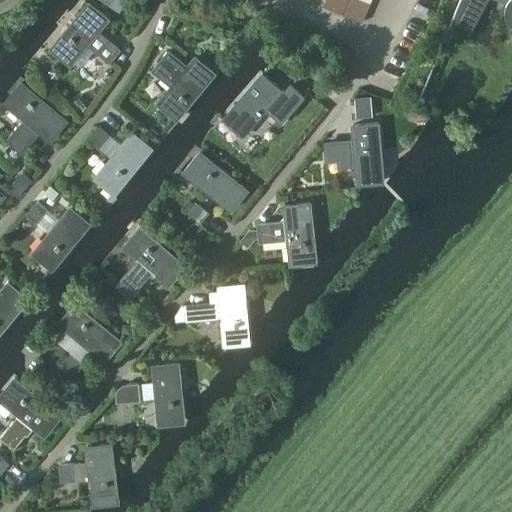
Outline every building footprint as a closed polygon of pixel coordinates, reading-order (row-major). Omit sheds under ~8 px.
[(102,0),(110,5),(120,12),(127,0),(102,0)] [(342,12),(345,4),(335,0),(324,0),(323,4),(342,12)] [(370,2),(364,0),(347,0),(345,4),(365,13),(370,2)] [(453,27),(469,35),(487,0),(504,0),(507,1),(506,3),(505,5),(505,7),(505,8),(505,10),(505,12),(506,14),(506,15),(507,17),(508,19),(509,20),(510,21),(511,23),(511,0),(459,0),(447,28),(448,29),(450,24),(454,25),(453,27)] [(345,4),(342,12),(362,21),(365,13),(345,4)] [(77,8),(41,53),(64,72),(100,27),(77,8)] [(98,31),(88,43),(90,45),(109,62),(120,49),(101,33),(98,31)] [(169,49),(152,69),(170,83),(171,85),(188,65),(186,64),(169,49)] [(154,105),(177,125),(220,76),(197,56),(154,105)] [(260,74),(216,129),(235,144),(280,90),(260,74)] [(66,121),(22,82),(7,99),(51,138),(66,121)] [(282,90),(267,108),(279,118),(276,121),(279,124),(304,95),(291,84),(285,91),(284,92),(282,90)] [(371,96),(355,97),(357,117),(373,115),(371,96)] [(87,106),(79,97),(73,102),(81,111),(87,106)] [(24,120),(7,140),(22,152),(39,132),(40,131),(25,118),(24,120)] [(100,126),(89,138),(99,146),(109,134),(100,126)] [(90,178),(115,199),(155,151),(131,130),(90,178)] [(354,164),(356,164),(354,141),(352,141),(326,143),(327,158),(339,157),(339,165),(354,164)] [(201,152),(180,176),(221,211),(242,188),(201,152)] [(7,189),(17,197),(27,185),(17,177),(7,189)] [(51,184),(45,192),(53,199),(59,191),(51,184)] [(38,201),(27,213),(37,222),(48,209),(38,201)] [(196,201),(188,211),(201,222),(209,212),(196,201)] [(29,256),(54,277),(94,229),(69,208),(29,256)] [(312,208),(287,209),(291,270),(317,269),(312,208)] [(249,230),(241,239),(248,245),(255,237),(259,236),(259,241),(286,239),(288,238),(286,220),(284,220),(257,222),(258,229),(249,230)] [(139,230),(126,248),(168,282),(180,265),(139,230)] [(137,260),(116,284),(130,296),(151,272),(152,270),(138,258),(137,260)] [(0,292),(0,342),(32,304),(8,283),(0,292)] [(250,285),(220,287),(225,349),(254,346),(250,285)] [(185,304),(176,315),(177,320),(188,319),(219,316),(221,316),(219,290),(217,290),(210,291),(211,301),(185,304)] [(120,343),(75,305),(53,330),(99,368),(120,343)] [(134,324),(123,323),(121,335),(133,337),(134,324)] [(70,352),(62,362),(75,373),(83,363),(70,352)] [(181,370),(151,373),(156,434),(186,431),(181,370)] [(63,415),(15,377),(0,395),(0,397),(47,435),(63,415)] [(117,391),(117,396),(118,401),(122,400),(128,400),(140,399),(139,382),(126,383),(123,384),(120,387),(117,391)] [(17,417),(1,436),(14,447),(27,431),(29,433),(34,427),(32,425),(19,414),(17,417)] [(118,511),(114,453),(84,455),(88,511),(118,511)] [(72,463),(60,464),(61,481),(74,480),(72,463)]
